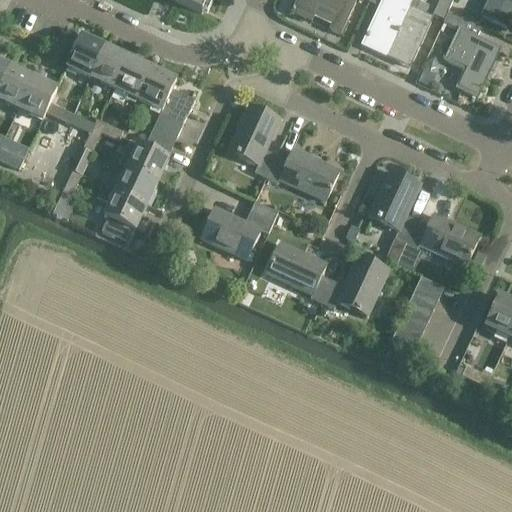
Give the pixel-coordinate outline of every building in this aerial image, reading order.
[(161,0),(200,18),(208,0),(161,0)] [(339,39),(357,0),(296,0),(289,16),(311,26),(314,21),(330,28),(327,34),(339,39)] [(360,49),(384,60),(411,2),(411,0),(369,0),(367,6),(378,11),(360,49)] [(439,0),(431,19),(442,25),(447,16),(453,2),(448,0),(439,0)] [(463,12),(459,21),(477,30),(482,21),(508,33),(511,24),(511,0),(487,0),(478,19),(463,12)] [(411,2),(384,60),(408,71),(431,21),(424,18),(428,10),(411,2)] [(480,31),(477,30),(459,21),(447,16),(442,25),(441,27),(457,34),(443,65),(463,74),(454,92),(476,102),(499,52),(475,41),(480,31)] [(66,72),(90,83),(104,53),(80,42),(66,72)] [(104,53),(90,83),(114,95),(128,64),(104,53)] [(433,61),(425,64),(428,73),(437,69),(433,61)] [(128,64),(114,95),(137,106),(152,75),(128,64)] [(0,89),(9,71),(0,67),(0,89)] [(9,71),(0,89),(0,106),(17,115),(32,82),(9,71)] [(152,75),(137,106),(161,117),(159,120),(181,131),(186,120),(188,121),(194,107),(171,96),(175,86),(152,75)] [(32,82),(17,115),(41,126),(45,118),(49,108),(56,93),(32,82)] [(45,118),(69,129),(73,119),(49,108),(45,118)] [(253,178),(265,184),(275,161),(264,156),(279,124),(248,110),(225,157),(256,172),(253,178)] [(73,119),(69,129),(89,138),(91,133),(93,129),(73,119)] [(159,120),(154,131),(176,142),(181,131),(159,120)] [(91,133),(100,138),(117,146),(122,136),(95,123),(93,129),(91,133)] [(150,140),(148,142),(171,153),(176,142),(154,131),(150,140)] [(89,138),(81,154),(90,158),(91,158),(100,138),(91,133),(89,138)] [(131,147),(136,150),(143,153),(148,142),(150,140),(147,139),(144,138),(142,138),(140,138),(137,139),(134,142),(132,144),(131,147)] [(136,150),(125,174),(156,189),(168,165),(166,164),(171,153),(148,142),(143,153),(136,150)] [(81,154),(70,177),(80,182),(90,158),(81,154)] [(275,161),(265,184),(276,189),(277,186),(324,208),(339,176),(292,154),(286,166),(275,161)] [(6,158),(2,167),(18,174),(22,165),(6,158)] [(101,192),(145,212),(156,189),(125,174),(114,196),(101,190),(101,192)] [(393,243),(405,249),(416,226),(405,221),(419,190),(388,175),(366,222),(396,237),(393,243)] [(80,182),(70,177),(60,200),(61,201),(69,205),(80,182)] [(134,236),(145,212),(101,192),(96,202),(109,207),(102,221),(134,236)] [(277,218),(264,212),(254,207),(244,227),(213,213),(199,244),(246,266),(260,236),(266,239),(277,218)] [(277,220),(275,224),(277,228),(281,230),(285,229),(287,224),(286,220),(281,218),(277,220)] [(416,226),(405,249),(417,254),(418,252),(464,273),(479,241),(432,219),(427,231),(416,226)] [(350,229),(344,242),(353,246),(359,233),(350,229)] [(309,304),(320,309),(326,297),(331,286),(320,281),(325,269),(279,248),(264,280),(310,301),(309,304)] [(326,297),(320,309),(332,315),(335,308),(366,323),(388,275),(357,260),(342,291),(331,286),(326,297)] [(419,282),(414,293),(423,297),(437,303),(442,292),(419,282)] [(414,293),(409,304),(432,314),(437,303),(423,297),(414,293)] [(483,332),(507,343),(511,332),(511,306),(498,300),(483,332)] [(404,314),(427,325),(432,314),(409,304),(404,314)] [(404,314),(399,325),(422,336),(427,325),(404,314)] [(399,325),(394,336),(417,347),(422,336),(399,325)] [(411,359),(412,357),(417,347),(394,336),(388,348),(411,359)] [(460,380),(485,392),(489,382),(465,371),(460,380)] [(485,392),(508,402),(511,394),(511,392),(489,382),(485,392)]
